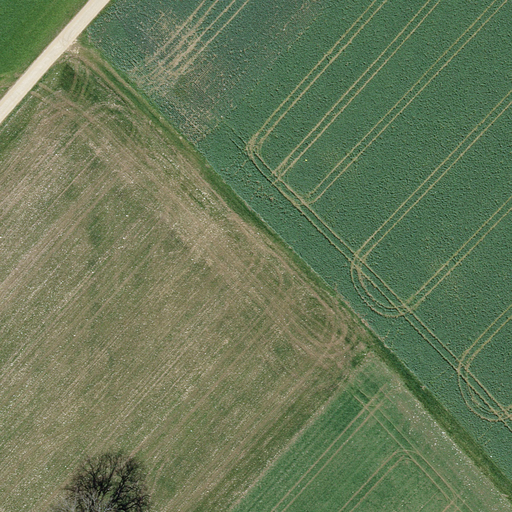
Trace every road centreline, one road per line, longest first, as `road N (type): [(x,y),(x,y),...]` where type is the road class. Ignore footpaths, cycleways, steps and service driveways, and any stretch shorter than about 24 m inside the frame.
road 1 (track): [(70,33),(127,77),(409,378)]
road 2 (track): [(0,113),(101,0)]
